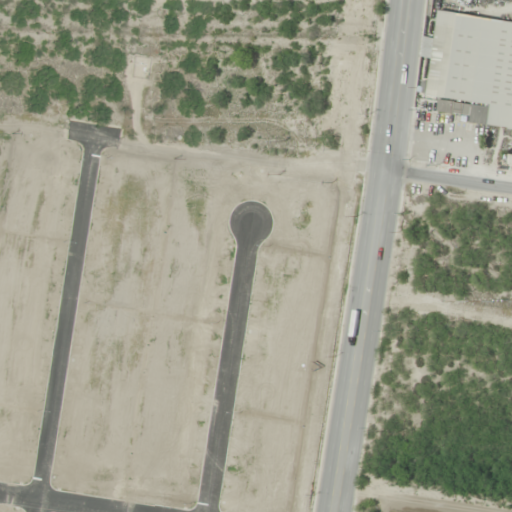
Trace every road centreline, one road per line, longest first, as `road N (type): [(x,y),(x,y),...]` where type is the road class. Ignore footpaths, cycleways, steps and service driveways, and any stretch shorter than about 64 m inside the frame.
road 1 (tertiary): [(410,0),(335,511)]
road 2 (residential): [(88,164),(34,511)]
road 3 (residential): [(248,224),(204,511)]
road 4 (tertiary): [(386,180),(511,199)]
